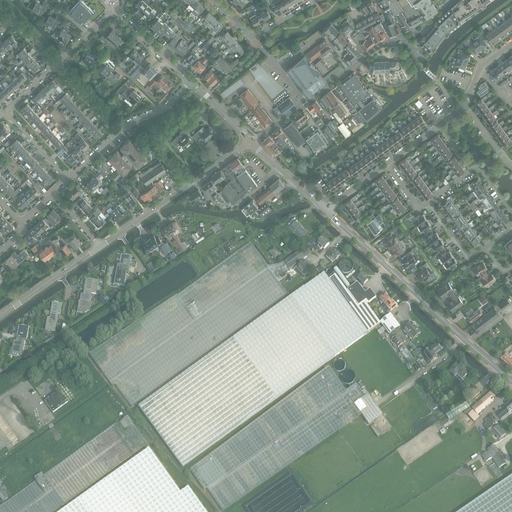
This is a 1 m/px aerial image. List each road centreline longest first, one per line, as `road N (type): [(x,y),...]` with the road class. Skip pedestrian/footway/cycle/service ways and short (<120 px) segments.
road 1 (tertiary): [(511,383),(325,210)]
road 2 (residential): [(251,142),(379,44),(413,34),(455,0)]
road 3 (residential): [(99,246),(251,142)]
road 4 (residential): [(0,316),(99,246)]
